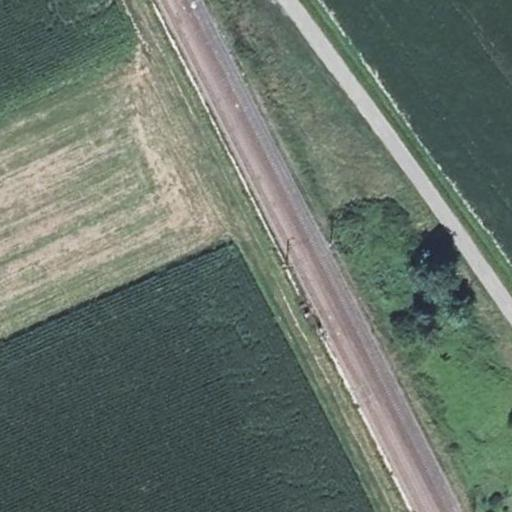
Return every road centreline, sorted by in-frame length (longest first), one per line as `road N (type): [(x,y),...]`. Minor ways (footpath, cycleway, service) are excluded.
road 1 (track): [(129,0),(388,511)]
road 2 (unclassified): [(511,313),(287,0)]
